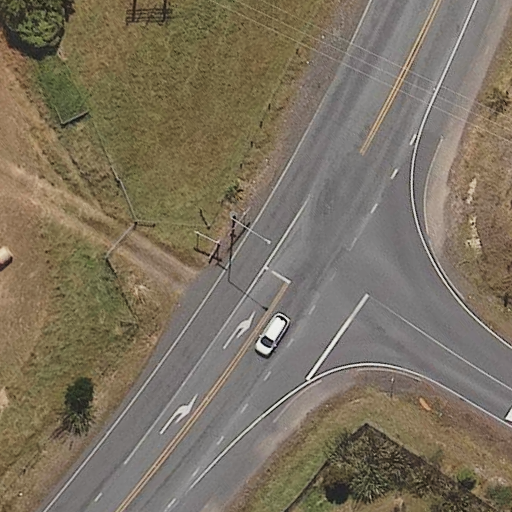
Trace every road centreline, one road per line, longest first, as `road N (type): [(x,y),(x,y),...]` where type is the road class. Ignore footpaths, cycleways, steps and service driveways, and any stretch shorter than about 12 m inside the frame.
road 1 (secondary): [(300,258),(202,400),(110,511)]
road 2 (secondary): [(438,0),(300,258)]
road 3 (secondary): [(511,392),(300,258)]
